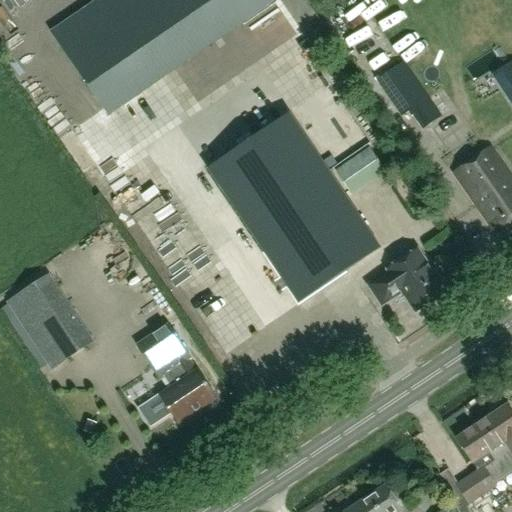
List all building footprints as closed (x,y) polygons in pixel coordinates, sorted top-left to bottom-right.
[(271,0),(99,0),(51,33),(107,116),(273,2),(271,0)] [(408,68),(382,85),(407,121),(416,115),(428,132),(444,121),(408,68)] [(478,89),(452,97),(464,136),(490,128),(478,89)] [(289,113),(207,169),(298,304),(380,249),(289,113)] [(424,141),(433,158),(459,145),(451,128),(424,141)] [(352,196),(385,172),(368,149),(335,173),(352,196)] [(511,181),(490,149),(455,174),(496,234),(511,223),(511,181)] [(388,273),(368,286),(382,306),(401,293),(415,312),(445,293),(417,251),(387,271),(388,273)] [(45,277),(6,304),(51,370),(91,343),(45,277)] [(163,378),(170,389),(159,396),(178,425),(216,400),(197,371),(196,371),(170,331),(160,338),(157,333),(138,345),(160,380),(163,378)] [(511,415),(506,406),(490,416),(506,440),(503,443),(511,457),(511,415)] [(506,440),(490,416),(474,427),(489,451),(487,452),(493,463),(483,469),(496,489),(497,488),(496,486),(511,475),(511,457),(503,443),(506,440)] [(455,439),(476,471),(457,484),(449,471),(437,478),(458,511),(470,511),(467,506),(496,489),(483,469),(493,463),(487,452),(489,451),(474,427),(455,439)] [(385,486),(368,497),(378,511),(399,511),(402,511),(385,486)] [(378,511),(368,497),(352,508),(355,511),(378,511)]
